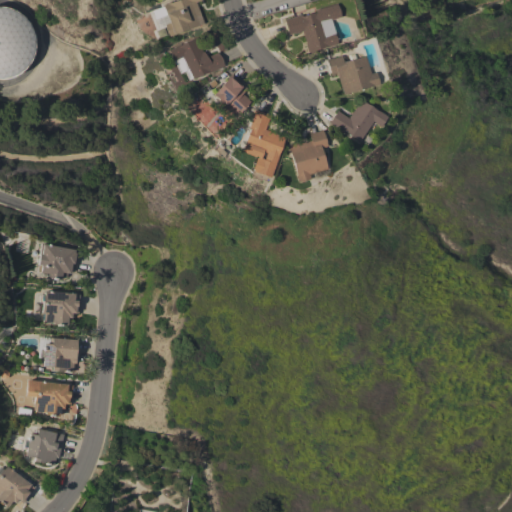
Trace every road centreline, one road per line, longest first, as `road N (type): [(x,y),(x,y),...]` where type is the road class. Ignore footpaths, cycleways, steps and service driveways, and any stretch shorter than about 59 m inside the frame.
road 1 (residential): [(54,511),(80,479),(97,427),(115,276)]
road 2 (residential): [(306,98),(249,40),(232,0)]
